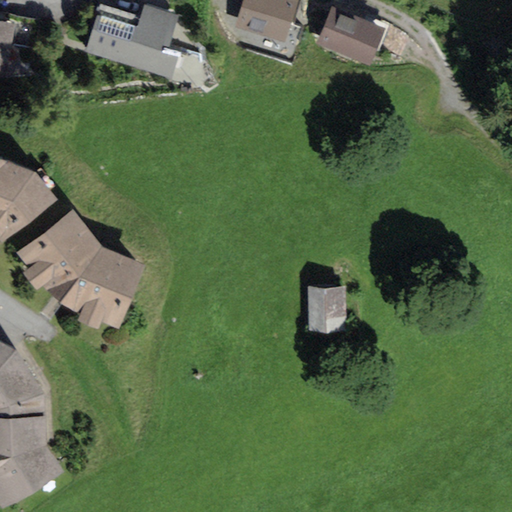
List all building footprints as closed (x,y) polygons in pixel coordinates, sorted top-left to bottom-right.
[(312,1),(308,0),(249,0),(243,21),(299,40),(312,1)] [(199,20),(162,6),(155,25),(113,9),(97,50),(187,83),(199,52),(189,49),(199,20)] [(398,32),(341,8),(327,42),(384,66),(398,32)] [(21,25),(0,21),(0,70),(12,73),(21,25)] [(29,240),(90,191),(70,164),(0,137),(0,218),(2,220),(0,225),(19,237),(23,234),(29,240)] [(147,322),(182,256),(136,240),(106,203),(38,247),(51,265),(45,269),(58,286),(63,281),(104,308),(101,313),(127,323),(131,316),(147,322)] [(361,282),(317,284),(319,327),(363,326),(361,282)] [(38,343),(6,326),(0,336),(0,482),(20,507),(91,465),(72,440),(71,386),(38,343)]
